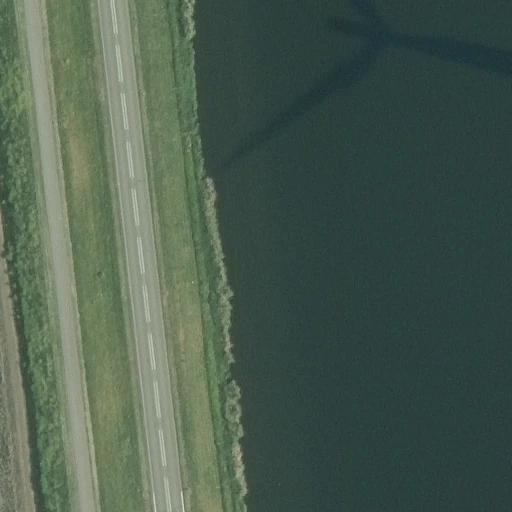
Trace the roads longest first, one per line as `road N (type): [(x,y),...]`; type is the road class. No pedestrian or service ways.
road 1 (unclassified): [(86,511),(28,0)]
road 2 (trunk): [(168,511),(112,0)]
